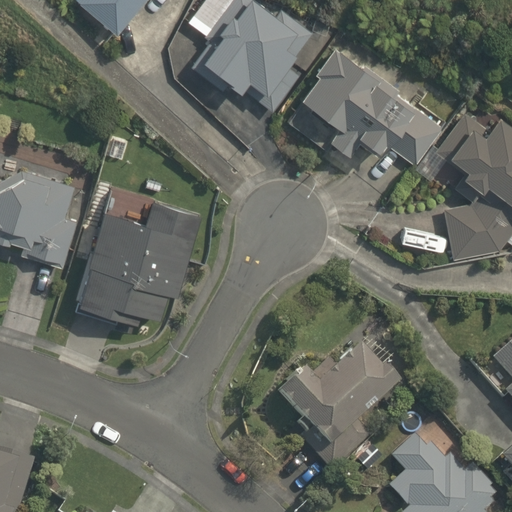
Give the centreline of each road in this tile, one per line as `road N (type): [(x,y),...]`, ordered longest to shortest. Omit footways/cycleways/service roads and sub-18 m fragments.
road 1 (residential): [(287,207),(163,432)]
road 2 (residential): [(0,369),(163,432)]
road 3 (residential): [(163,432),(254,511)]
